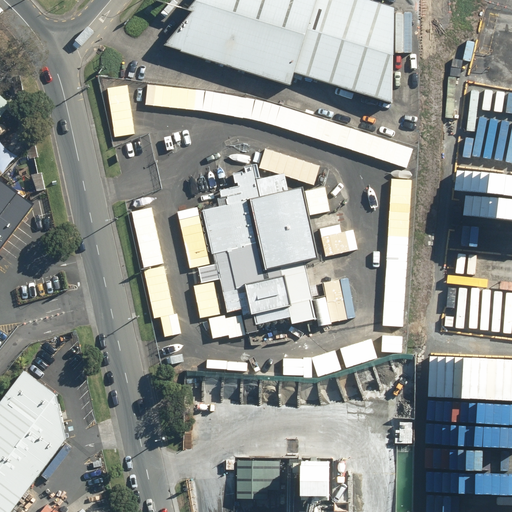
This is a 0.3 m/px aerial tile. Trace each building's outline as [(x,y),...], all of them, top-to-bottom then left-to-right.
[(392,7),(367,0),(198,0),(162,45),(290,85),(293,73),(392,102),(392,7)] [(196,90),(146,84),(144,107),(194,112),(196,90)] [(128,85),(106,88),(115,138),(136,134),(128,85)] [(267,145),(259,166),(315,187),(323,166),(267,145)] [(0,248),(35,204),(0,177),(0,248)] [(248,315),(254,333),(317,329),(308,273),(319,272),(304,199),(284,199),(281,178),(216,192),(216,211),(208,225),(233,319),(248,315)] [(170,317),(174,316),(150,206),(131,210),(155,320),(161,319),(165,339),(175,337),(170,317)] [(199,216),(180,220),(190,268),(209,264),(199,216)] [(215,284),(194,287),(199,320),(220,316),(215,284)] [(280,361),(280,380),(317,379),(356,367),(349,348),(315,361),(280,361)] [(24,370),(0,401),(0,511),(10,511),(66,440),(56,395),(24,370)] [(281,462),(237,460),(236,499),(267,500),(268,490),(280,490),(281,462)] [(328,461),(292,460),(291,471),(298,471),(297,496),(327,497),(328,461)] [(352,475),(334,474),(332,510),(351,510),(352,475)]
